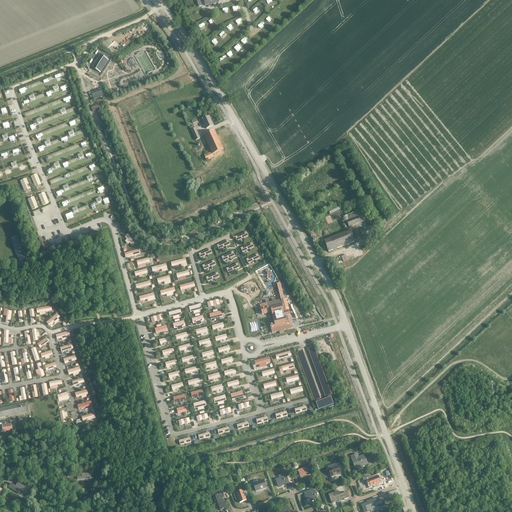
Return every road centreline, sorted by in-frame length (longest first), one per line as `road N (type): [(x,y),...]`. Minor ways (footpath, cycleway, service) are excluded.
road 1 (tertiary): [(413,511),(334,294),(157,0)]
road 2 (unknown): [(0,467),(84,464),(121,477),(336,419),(372,435),(456,361),(511,375)]
road 3 (unknown): [(0,275),(40,267),(97,276),(134,362),(158,463)]
